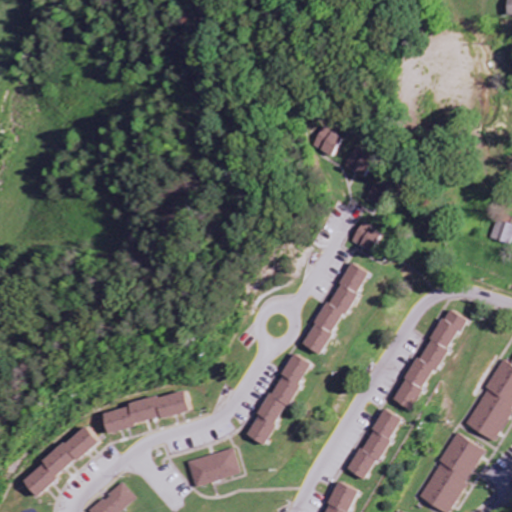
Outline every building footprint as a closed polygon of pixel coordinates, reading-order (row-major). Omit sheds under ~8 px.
[(347,141),(328,129),(317,148),(336,159),(347,141)] [(346,170),(366,180),(376,159),(357,149),(346,170)] [(369,200),(382,206),(391,186),(379,180),(369,200)] [(511,242),(511,225),(497,221),(491,239),(511,245),(511,242)] [(381,232),(361,224),(353,244),(373,253),(381,232)] [(305,347),(324,357),(368,274),(349,264),(305,347)] [(397,404),(416,413),(463,319),(443,310),(397,404)] [(248,438),(266,448),(313,365),(294,355),(248,438)] [(465,427),(497,443),(511,414),(511,363),(511,366),(501,361),(465,427)] [(102,412),(107,433),(193,413),(188,392),(102,412)] [(350,472),(370,482),(402,420),(383,410),(350,472)] [(23,481),(37,498),(101,445),(87,428),(23,481)] [(451,511),(487,453),(457,435),(419,499),(441,511),(451,511)] [(188,464),(196,489),(243,475),(235,450),(188,464)] [(125,511),(139,500),(125,483),(93,511),(125,511)] [(351,511),(359,492),(337,483),(325,511),(351,511)]
